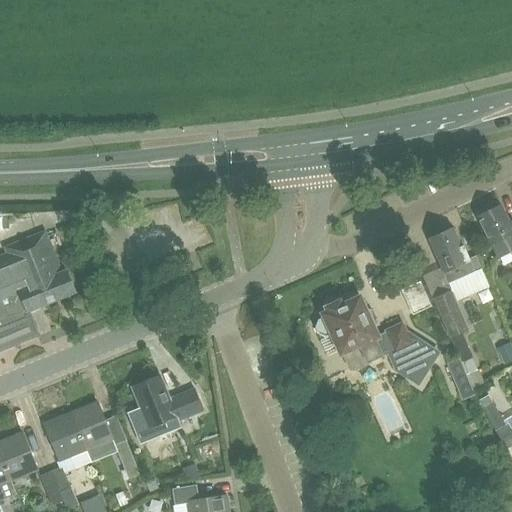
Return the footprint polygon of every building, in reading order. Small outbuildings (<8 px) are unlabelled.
[(478,218),(493,247),(493,248),(498,257),(511,250),(511,220),(509,222),(502,206),(478,218)] [(447,283),(480,269),(475,256),(469,259),(463,246),(461,247),(454,230),(429,241),(441,268),(447,283)] [(29,277),(15,283),(21,299),(26,311),(26,312),(76,292),(67,271),(62,273),(48,239),(28,247),(40,278),(31,282),(29,277)] [(28,247),(0,257),(0,349),(37,335),(29,317),(27,318),(24,312),(26,311),(21,299),(15,283),(29,277),(31,282),(40,278),(28,247)] [(458,357),(459,359),(461,363),(471,359),(468,351),(461,334),(467,331),(455,302),(450,290),(432,299),(458,357)] [(318,318),(315,327),(318,334),(326,337),(333,333),(348,366),(354,369),(365,364),(364,363),(386,353),(394,371),(418,386),(439,352),(405,331),(402,323),(385,331),(387,334),(377,338),(371,325),(374,323),(368,309),(364,311),(359,299),(343,307),(340,301),(325,308),(328,314),(318,318)] [(511,351),(508,343),(497,348),(504,364),(511,361),(511,351)] [(459,359),(447,364),(460,394),(472,389),(466,376),(461,363),(459,359)] [(478,371),(466,376),(472,389),(473,390),(483,384),(478,371)] [(160,376),(133,387),(150,428),(176,417),(178,421),(205,410),(196,389),(170,400),(160,376)] [(487,395),(477,400),(505,450),(511,445),(511,427),(510,429),(506,422),(504,424),(487,395)] [(97,401),(70,412),(85,447),(86,451),(113,440),(97,401)] [(70,412),(44,423),(59,462),(71,457),(77,471),(92,464),(86,451),(85,447),(70,412)] [(22,432),(0,441),(0,455),(11,482),(38,471),(22,432)] [(126,440),(114,445),(128,479),(140,474),(126,440)] [(0,455),(0,501),(16,495),(11,482),(0,455)] [(195,463),(182,468),(186,480),(199,475),(195,463)] [(62,467),(51,472),(63,502),(67,510),(78,505),(62,467)] [(51,472),(39,476),(52,506),(63,502),(51,472)] [(195,485),(171,489),(174,504),(187,502),(190,502),(198,500),(195,485)] [(122,492),(115,495),(119,507),(127,504),(122,492)] [(188,511),(229,511),(227,495),(205,499),(198,500),(190,502),(187,502),(188,511)] [(106,498),(90,507),(92,511),(109,511),(113,510),(106,498)]
